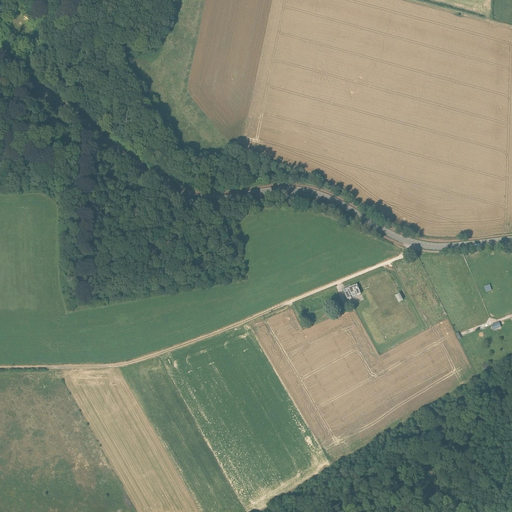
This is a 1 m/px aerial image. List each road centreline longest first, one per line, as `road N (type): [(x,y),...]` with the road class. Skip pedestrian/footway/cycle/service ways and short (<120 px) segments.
road 1 (secondary): [(411,242),(311,192),(204,199),(165,188),(0,55)]
road 2 (track): [(403,255),(122,364),(0,368)]
